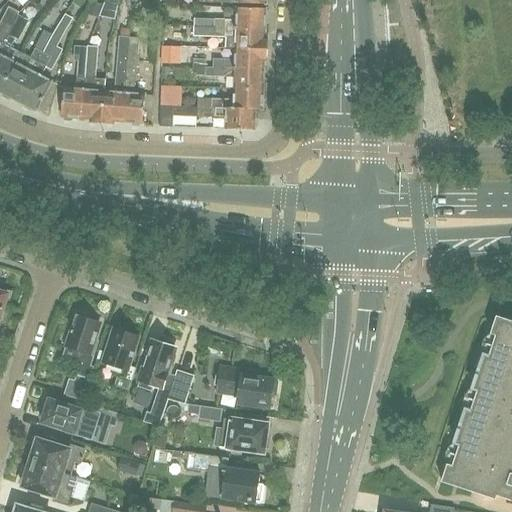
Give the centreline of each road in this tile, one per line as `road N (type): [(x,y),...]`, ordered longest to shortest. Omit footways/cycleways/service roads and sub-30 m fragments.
road 1 (residential): [(287,0),(284,122),(271,148),(256,154),(52,141),(0,122)]
road 2 (secondary): [(54,186),(177,223),(356,240)]
road 3 (secondary): [(357,199),(54,186)]
road 4 (secondary): [(324,511),(351,341),(356,240)]
road 5 (residential): [(57,266),(265,331)]
road 6 (residential): [(57,266),(0,442)]
road 7 (secondary): [(356,240),(511,232)]
road 8 (secondary): [(511,200),(357,199)]
road 9 (residential): [(350,0),(357,151)]
